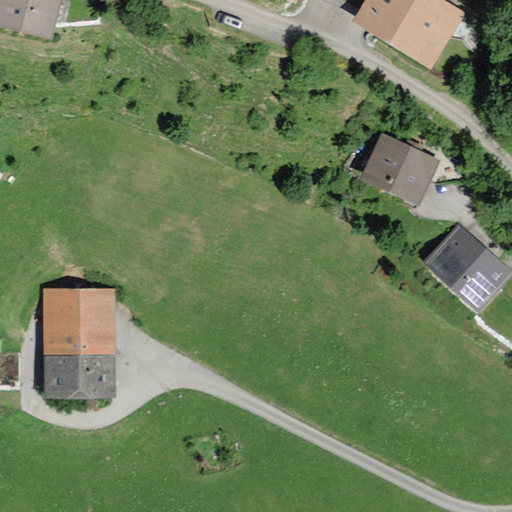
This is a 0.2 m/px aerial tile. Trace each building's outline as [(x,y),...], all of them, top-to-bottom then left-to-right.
[(0,0),(0,21),(51,34),(58,0),(0,0)] [(461,14),(438,0),(369,0),(357,19),(431,64),(461,14)] [(435,161),(383,137),(364,178),(416,201),(435,161)] [(510,271),(461,227),(428,264),(478,308),(510,271)] [(111,292),(49,292),(48,395),(110,396),(111,292)]
